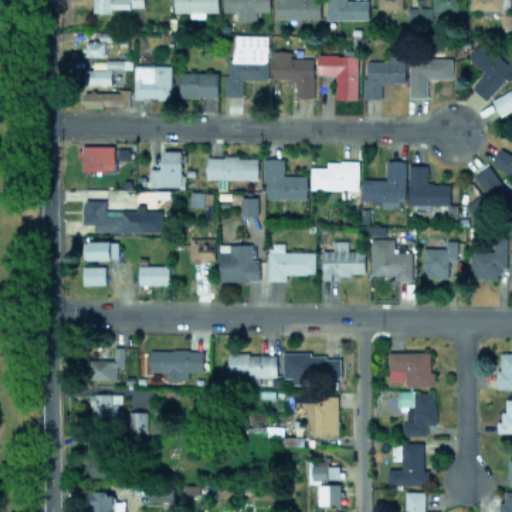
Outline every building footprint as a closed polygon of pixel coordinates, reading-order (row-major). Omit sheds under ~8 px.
[(143,7),(143,0),(92,0),(92,12),(112,12),(112,8),(143,7)] [(218,12),(217,0),(173,0),(173,11),(189,11),(189,17),(204,17),(204,12),(218,12)] [(268,0),(222,0),(222,11),(236,10),(237,21),(256,20),(255,10),(269,10),(268,0)] [(274,0),(274,17),(320,18),(319,0),(274,0)] [(325,0),(326,19),(368,19),(367,0),(325,0)] [(402,9),(401,0),(376,0),(377,8),(402,9)] [(457,0),(432,0),(432,8),(457,9),(457,0)] [(499,27),(509,28),(509,0),(469,0),(469,12),(500,12),(499,27)] [(431,7),(407,7),(407,26),(431,27),(431,7)] [(242,96),(243,79),(267,79),(267,35),(234,35),(234,60),(226,60),(225,96),(242,96)] [(104,56),(104,40),(84,40),(83,56),(104,56)] [(488,101),(511,73),(511,57),(507,63),(481,41),(467,57),(485,72),(472,88),(488,101)] [(271,79),(295,79),(295,96),(312,96),(313,58),(290,57),(290,50),(271,50),(271,79)] [(357,98),(356,54),(316,55),(316,74),(335,73),(335,99),(357,98)] [(381,83),(392,83),(392,77),(405,77),(405,55),(388,55),(388,61),(364,60),(364,98),(380,98),(381,83)] [(452,58),(410,57),(409,96),(427,96),(427,78),(451,78),(452,58)] [(170,98),(171,65),(134,64),(133,98),(170,98)] [(111,84),(111,69),(85,68),(85,84),(111,84)] [(218,72),(178,71),(178,96),(218,97),(218,72)] [(127,106),(128,88),(118,88),(118,91),(83,90),(83,106),(127,106)] [(491,99),(499,115),(511,108),(511,90),(511,91),(511,88),(491,99)] [(113,144),(81,145),(81,171),(114,170),(113,144)] [(491,162),(511,173),(511,154),(499,148),(491,162)] [(180,174),(181,150),(160,149),(160,168),(149,168),(149,186),(184,186),(184,174),(180,174)] [(257,157),(205,156),(205,178),(217,178),(217,188),(227,189),(227,178),(257,178),(257,157)] [(263,197),(306,198),(306,175),(283,174),(283,158),(264,157),(263,197)] [(404,160),(387,159),(386,179),(361,178),(361,200),(382,200),(381,207),(403,207),(404,160)] [(358,161),(326,160),(326,167),(310,166),(309,188),(358,189),(358,161)] [(450,183),(426,183),(426,164),(409,164),(408,203),(449,204),(450,183)] [(473,175),(484,191),(465,205),(475,218),(509,194),(488,164),(473,175)] [(258,196),(241,196),(241,214),(257,215),(258,196)] [(148,210),(105,209),(105,199),(84,199),(83,223),(93,223),(93,230),(147,231),(148,210)] [(214,238),(189,237),(188,258),(213,259),(214,238)] [(411,251),(393,251),(393,237),(370,238),(371,274),(394,273),(394,280),(411,279),(411,251)] [(423,247),(422,277),(447,278),(448,259),(456,259),(457,240),(446,239),(446,247),(423,247)] [(110,258),(109,240),(82,241),(83,259),(110,258)] [(321,250),(321,279),(340,279),(340,273),(364,274),(364,250),(347,250),(347,240),(333,240),(333,250),(321,250)] [(314,251),(284,251),(284,242),(268,242),(267,279),(285,279),(285,273),(314,273),(314,251)] [(218,280),(259,280),(258,258),(251,258),(251,243),(218,243),(218,280)] [(470,277),(497,278),(498,266),(507,267),(508,248),(471,247),(470,277)] [(105,265),(82,265),(83,284),(105,284),(105,265)] [(169,265),(138,265),(137,283),(169,284),(169,265)] [(124,347),(114,347),(114,359),(92,359),(92,379),(117,379),(117,365),(123,365),(124,347)] [(149,370),(166,370),(166,378),(180,379),(180,371),(203,371),(203,350),(150,349),(149,370)] [(431,351),(388,352),(388,380),(405,380),(405,385),(432,385),(431,351)] [(511,351),(498,351),(497,388),(511,388),(511,351)] [(282,377),(292,377),(292,380),(340,380),(340,358),(324,358),(324,352),(282,353),(282,377)] [(276,376),(277,353),(227,353),(227,375),(276,376)] [(412,405),(412,390),(396,389),(396,405),(412,405)] [(402,435),(426,435),(426,424),(435,424),(435,392),(413,392),(413,421),(402,421),(402,435)] [(91,393),(90,419),(119,419),(119,393),(91,393)] [(337,393),(294,394),(295,401),(306,401),(306,434),(338,434),(337,393)] [(497,432),(511,432),(511,397),(503,398),(503,420),(497,420),(497,432)] [(147,410),(129,411),(130,431),(147,431),(147,410)] [(422,442),(401,442),(402,468),(387,468),(388,485),(428,484),(427,469),(423,469),(422,442)] [(89,476),(112,476),(112,457),(89,458),(89,476)] [(319,483),(319,505),(340,504),(339,483),(319,483)] [(174,501),(174,487),(149,487),(148,500),(174,501)] [(511,511),(511,490),(504,491),(504,502),(498,502),(497,511),(511,511)] [(123,511),(123,501),(113,501),(113,492),(91,491),(90,511),(123,511)] [(406,511),(439,511),(424,511),(425,491),(407,491),(406,511)]
